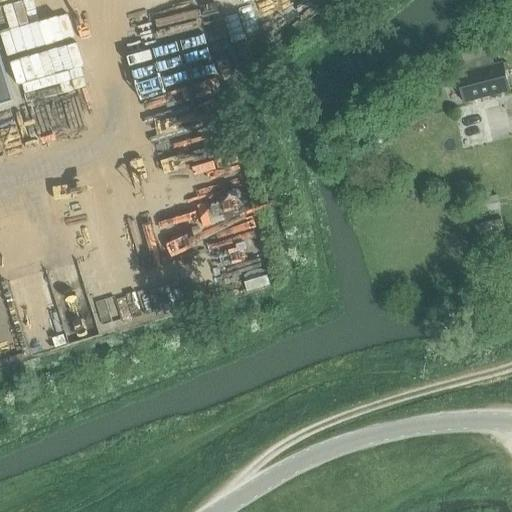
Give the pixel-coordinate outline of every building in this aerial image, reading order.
[(55,0),(25,0),(39,73),(49,71),(53,93),(72,89),(67,62),(58,64),(54,42),(66,40),(63,23),(39,27),(35,4),(56,0),(55,0)] [(250,40),(312,8),(308,0),(247,0),(261,25),(246,33),(250,40)] [(0,105),(18,99),(0,39),(0,105)] [(490,51),(453,61),(457,74),(494,65),(491,51),(490,51)] [(226,104),(218,73),(209,75),(203,54),(131,73),(137,96),(174,86),(181,116),(226,104)] [(503,63),(457,74),(464,102),(510,90),(503,63)] [(453,88),(439,95),(446,110),(460,103),(453,88)] [(116,116),(132,174),(158,167),(142,109),(116,116)] [(234,131),(171,140),(175,169),(177,168),(185,223),(211,219),(211,214),(241,210),(237,183),(245,182),(241,156),(238,156),(234,131)] [(498,197),(476,201),(478,212),(500,208),(498,197)] [(502,220),(475,225),(477,236),(505,231),(502,220)] [(157,278),(144,279),(146,304),(159,303),(157,278)] [(118,310),(134,307),(131,292),(91,300),(97,328),(121,324),(118,310)]
